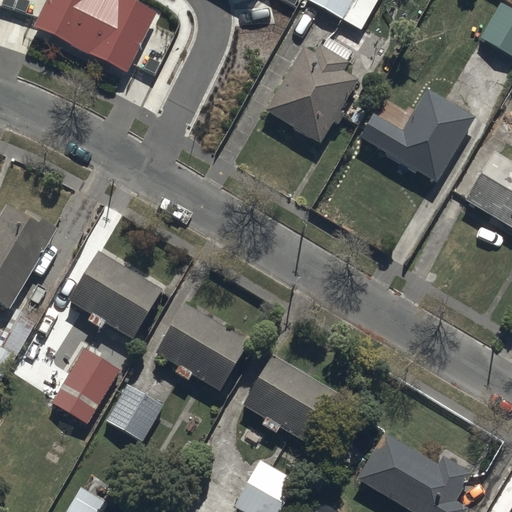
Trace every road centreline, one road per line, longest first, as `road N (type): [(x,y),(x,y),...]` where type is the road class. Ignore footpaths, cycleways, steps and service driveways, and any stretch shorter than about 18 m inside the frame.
road 1 (residential): [(147,171),(511,380)]
road 2 (residential): [(204,0),(211,38),(201,71),(147,171)]
road 3 (residential): [(0,97),(39,109),(147,171)]
